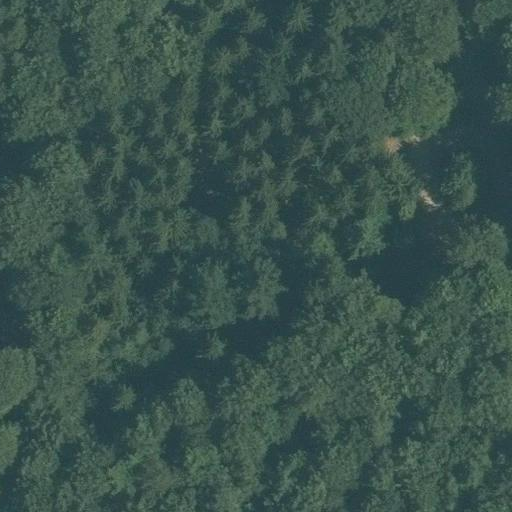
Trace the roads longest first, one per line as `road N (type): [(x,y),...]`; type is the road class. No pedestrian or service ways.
road 1 (track): [(0,489),(468,232)]
road 2 (tertiary): [(445,0),(511,188)]
road 3 (track): [(491,126),(420,142),(468,232)]
